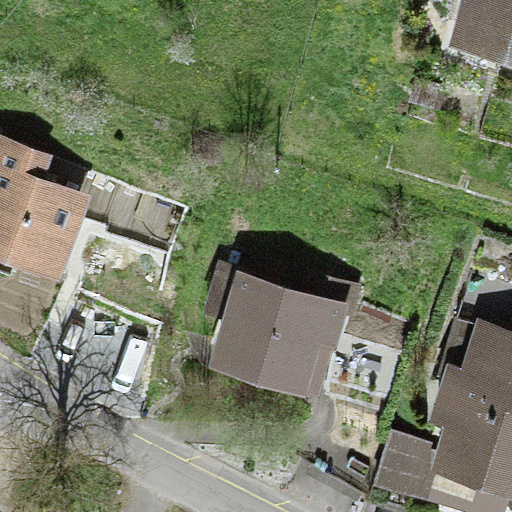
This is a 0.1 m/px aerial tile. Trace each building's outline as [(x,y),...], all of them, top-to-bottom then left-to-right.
[(511,0),(465,0),(455,40),(511,56),(511,0)] [(54,153),(0,135),(0,255),(66,277),(93,193),(46,177),(54,153)] [(352,303),(231,266),(203,361),(323,397),(352,303)] [(511,331),(477,320),(433,452),(386,436),(366,494),(420,511),(428,511),(434,495),(484,511),(500,511),(511,479),(511,331)] [(339,411),(313,457),(366,494),(386,436),(339,411)]
